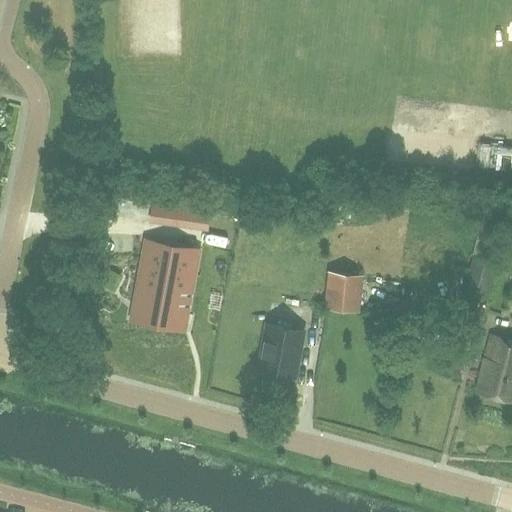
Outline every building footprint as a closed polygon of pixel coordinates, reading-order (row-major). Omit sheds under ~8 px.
[(177,224),(179,207),(166,205),(164,222),(177,224)] [(193,225),(195,209),(179,207),(177,224),(193,226),(193,225)] [(472,254),(473,254),(462,295),(486,302),(497,261),(492,260),(500,226),(481,221),(472,254)] [(148,241),(136,306),(145,307),(143,318),(158,321),(172,246),(162,244),(148,241)] [(172,246),(158,321),(173,324),(175,313),(184,314),(196,250),(182,247),(172,246)] [(328,272),(325,307),(358,311),(362,275),(328,272)] [(303,330),(267,323),(259,370),(294,377),(303,330)] [(511,339),(490,334),(476,393),(511,401),(511,339)] [(446,352),(440,373),(458,378),(466,345),(449,340),(446,352)]
